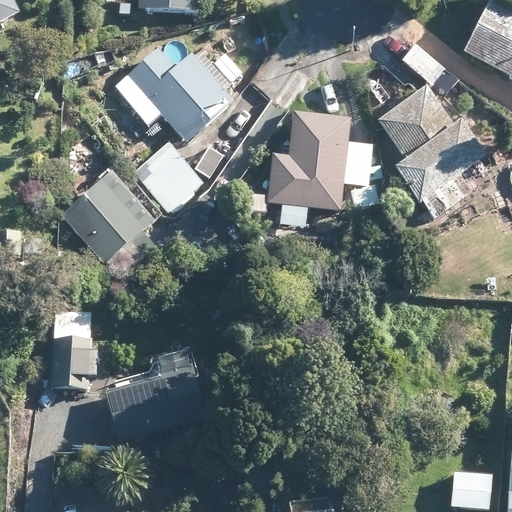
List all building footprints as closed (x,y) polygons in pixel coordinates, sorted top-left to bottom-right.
[(14,0),(0,0),(0,27),(23,17),(14,0)] [(141,0),(140,10),(202,15),(203,0),(141,0)] [(511,11),(494,3),(466,55),(511,78),(511,11)] [(306,49),(291,37),(254,85),(287,111),(310,81),(292,66),(306,49)] [(434,87),(447,71),(417,45),(404,62),(434,87)] [(237,104),(195,55),(179,70),(162,50),(115,90),(150,129),(156,124),(164,117),(189,146),(237,104)] [(420,95),(381,123),(409,162),(398,170),(423,205),(490,157),(465,122),(458,128),(429,88),(420,95)] [(354,120),(336,118),(296,114),(292,159),(275,157),(269,206),(340,214),(343,214),(346,187),(370,190),(375,148),(351,146),(354,120)] [(206,186),(203,184),(172,145),(136,174),(169,216),(206,186)] [(217,148),(195,167),(209,184),(231,165),(217,148)] [(146,234),(159,224),(117,174),(65,217),(107,268),(128,250),(140,265),(155,252),(159,249),(146,234)] [(465,198),(478,189),(470,175),(456,184),(465,198)] [(396,232),(393,217),(376,220),(379,236),(396,232)] [(56,339),(52,390),(90,393),(92,378),(101,379),(102,354),(93,353),(94,341),(56,339)] [(203,394),(199,377),(195,365),(194,365),(190,351),(159,360),(162,369),(164,378),(107,393),(121,445),(210,422),(203,394)] [(272,472),(245,472),(244,498),(272,498),(272,472)] [(489,511),(492,479),(456,477),(454,511),(473,511),(489,511)] [(441,511),(428,492),(397,511),(441,511)]
